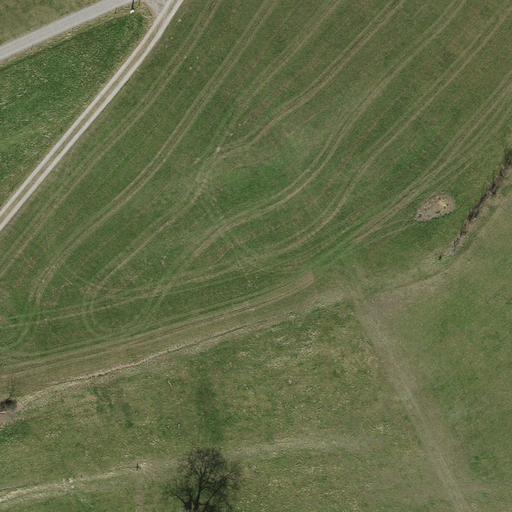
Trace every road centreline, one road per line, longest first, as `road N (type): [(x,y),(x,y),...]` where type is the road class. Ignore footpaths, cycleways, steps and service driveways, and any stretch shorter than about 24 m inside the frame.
road 1 (track): [(210,0),(467,511)]
road 2 (track): [(172,0),(0,223)]
road 3 (track): [(363,309),(469,261),(511,196)]
road 4 (track): [(0,59),(130,0)]
